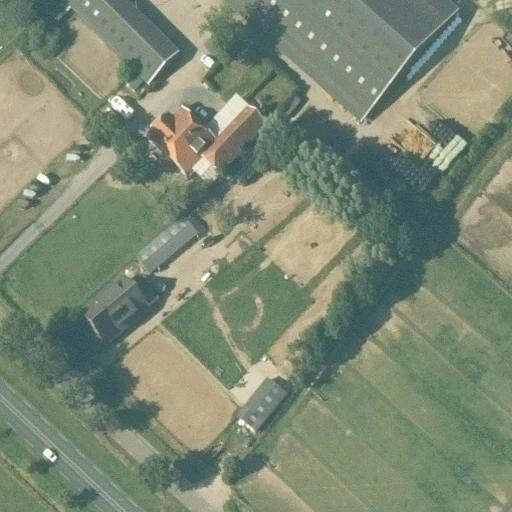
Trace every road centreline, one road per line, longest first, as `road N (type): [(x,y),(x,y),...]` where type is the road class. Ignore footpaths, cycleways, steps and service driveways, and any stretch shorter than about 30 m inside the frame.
road 1 (unclassified): [(206,511),(0,315)]
road 2 (primary): [(121,511),(0,399)]
